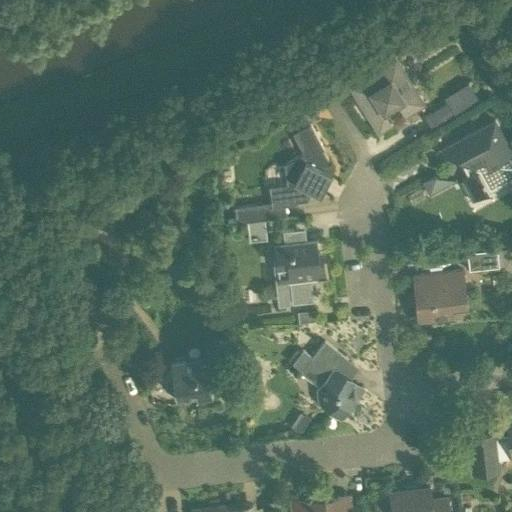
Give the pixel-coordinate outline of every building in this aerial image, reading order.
[(423,104),(395,59),(350,87),(378,132),(379,131),(384,112),(396,104),(404,116),(423,104)] [(447,102),(440,106),(449,120),(480,101),(468,81),(444,96),(447,102)] [(511,151),(501,132),(495,119),(482,126),(449,144),(457,159),(472,163),(477,171),(461,180),(473,201),(490,191),(489,190),(507,180),(511,181),(511,151)] [(317,194),(329,171),(323,168),(328,159),(322,149),(324,148),(310,123),(292,132),(304,154),(286,163),(288,183),(269,186),(271,206),(295,203),(295,201),(306,200),(311,191),(317,194)] [(429,195),(456,181),(455,178),(435,174),(421,181),(429,195)] [(237,222),(267,218),(265,202),(235,206),(237,222)] [(249,241),(267,239),(266,224),(247,226),(249,241)] [(275,244),(278,273),(288,271),(292,303),(313,301),(311,277),(325,275),(322,254),(318,254),(316,240),(304,241),(303,234),(285,236),(285,243),(275,244)] [(469,269),(498,266),(496,248),(467,251),(469,269)] [(418,319),(452,315),(451,305),(466,303),(462,268),(413,274),(418,319)] [(316,320),(315,309),(297,311),(298,322),(316,320)] [(331,366),(341,353),(324,339),(311,356),(302,349),(292,362),(301,370),(300,371),(320,387),(318,389),(320,400),(340,416),(361,390),(331,366)] [(212,396),(211,384),(219,373),(208,365),(207,355),(171,360),(172,370),(164,381),(175,388),(176,396),(190,394),(190,390),(198,389),(199,398),(212,396)] [(511,457),(511,423),(508,424),(509,433),(494,435),(494,433),(469,436),(473,472),(498,469),(497,459),(511,457)] [(387,503),(374,505),(375,511),(454,511),(453,499),(448,499),(447,497),(432,499),(430,486),(390,490),(386,491),(387,503)] [(340,511),(339,495),(292,500),(292,511),(340,511)]
